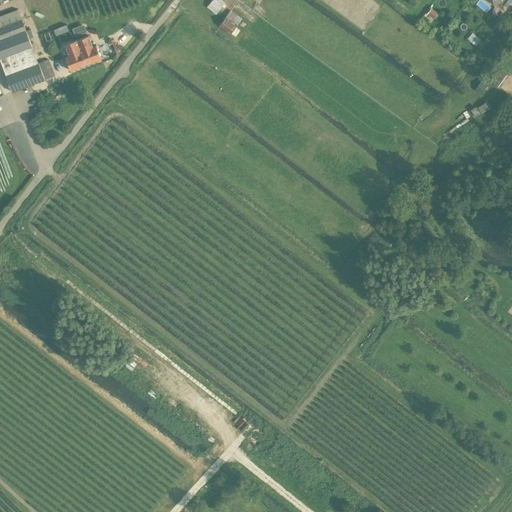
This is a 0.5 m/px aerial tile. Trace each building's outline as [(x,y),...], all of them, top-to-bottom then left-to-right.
[(0,0),(0,12),(32,0),(0,0)] [(225,2),(222,0),(212,0),(208,6),(216,14),(225,2)] [(251,0),(248,0),(247,2),(244,0),(238,0),(235,3),(251,20),(261,10),(251,0)] [(432,9),(429,13),(435,18),(438,14),(432,9)] [(242,18),(230,10),(219,26),(230,34),(242,18)] [(44,79),(54,75),(48,60),(38,63),(38,62),(38,63),(31,46),(32,46),(29,38),(33,37),(30,29),(26,31),(21,19),(0,27),(0,58),(6,75),(12,92),(45,80),(44,79)] [(84,30),(82,25),(73,29),(76,36),(83,34),(81,31),(84,30)] [(472,33),(468,39),(476,45),(481,39),(472,33)] [(92,43),(89,36),(77,40),(86,65),(102,59),(97,45),(96,45),(96,46),(95,46),(94,42),(92,43)] [(86,65),(77,40),(65,45),(69,56),(66,57),(71,70),(86,65)] [(484,66),(481,70),(486,73),(487,74),(490,69),(489,69),(484,66)] [(508,76),(500,70),(493,80),(501,85),(508,76)] [(481,80),(475,88),(481,93),(487,84),(481,80)] [(483,103),(476,107),(480,113),(487,109),(483,103)] [(476,107),(470,111),(474,118),(480,113),(476,107)]
